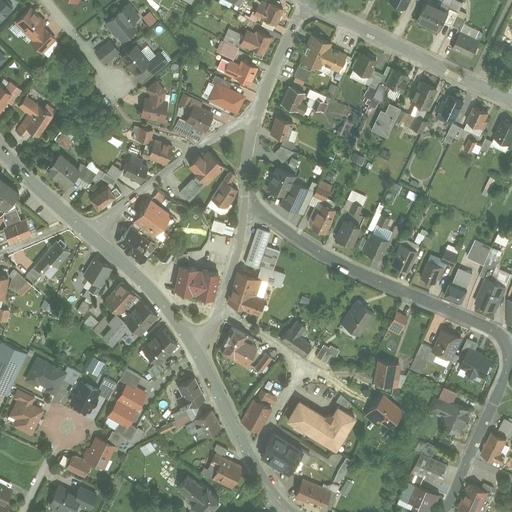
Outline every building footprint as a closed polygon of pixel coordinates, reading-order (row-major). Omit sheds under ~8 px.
[(0,0),(0,24),(14,9),(3,0),(0,0)] [(33,0),(17,17),(35,33),(47,20),(50,17),(33,0)] [(135,0),(128,0),(108,17),(124,37),(141,23),(136,17),(144,10),(135,0)] [(243,0),(234,0),(233,4),(232,6),(239,10),(243,0)] [(265,11),(264,13),(278,19),(286,3),(279,0),(270,0),(269,3),(263,0),(260,0),(257,7),(265,11)] [(444,0),(426,0),(420,13),(441,24),(446,14),(452,3),(444,0)] [(452,3),(446,14),(455,18),(461,5),(453,1),(452,3)] [(71,4),(64,12),(72,19),(79,11),(71,4)] [(150,26),(158,19),(151,10),(143,17),(150,26)] [(468,16),(464,25),(479,32),(483,24),(468,16)] [(59,32),(47,20),(35,33),(33,35),(45,47),(59,32)] [(242,37),(247,28),(231,21),(225,33),(241,41),(242,37)] [(261,25),(260,28),(249,23),(247,28),(242,37),(253,42),(254,41),(264,46),(272,30),(261,25)] [(464,25),(455,42),(475,51),(483,34),(479,32),(464,25)] [(123,45),(113,33),(97,46),(108,58),(123,45)] [(332,41),(310,33),(299,58),(301,59),(312,64),(321,67),(322,64),(339,71),(347,52),(330,45),(332,41)] [(241,43),(226,36),(222,45),(237,51),(241,43)] [(138,38),(123,51),(139,70),(151,60),(154,57),(151,54),(138,38)] [(154,57),(151,60),(157,67),(172,55),(163,44),(151,54),(154,57)] [(369,76),(372,69),(377,60),(360,52),(352,67),(355,69),(369,76)] [(252,76),(259,60),(244,54),(242,58),(233,54),(228,66),(252,76)] [(301,59),(298,65),(310,70),(312,64),(301,59)] [(310,70),(298,65),(294,75),(296,76),(304,79),(305,80),(310,70)] [(406,73),(392,66),(387,77),(384,82),(389,85),(388,87),(395,89),(396,88),(402,91),(406,82),(403,80),(406,73)] [(219,74),(232,80),(234,75),(218,68),(214,76),(217,77),(219,74)] [(365,83),(369,76),(355,69),(351,77),(365,83)] [(370,86),(376,89),(380,82),(379,82),(380,80),(383,74),(372,69),(369,76),(372,77),(368,85),(370,86)] [(20,76),(14,73),(11,78),(17,81),(20,76)] [(167,94),(168,84),(159,73),(148,82),(153,88),(153,91),(167,94)] [(217,77),(210,93),(240,107),(248,88),(232,80),(219,74),(217,77)] [(17,89),(0,76),(0,104),(3,107),(17,89)] [(304,79),(296,76),(294,80),(302,84),(304,79)] [(437,88),(419,80),(410,100),(415,103),(426,109),(428,109),(437,88)] [(386,85),(380,82),(376,89),(372,97),(378,100),(382,100),(385,94),(384,90),(386,85)] [(337,86),(331,83),(327,92),(333,95),(337,86)] [(305,92),(289,84),(280,103),(303,114),(308,104),(300,101),(305,92)] [(191,98),(195,90),(186,86),(180,98),(189,102),(191,98)] [(367,97),(371,99),(372,97),(376,89),(370,86),(368,89),(367,89),(363,96),(367,97)] [(315,99),(316,97),(324,101),(326,95),(309,88),(306,95),(315,99)] [(40,129),(57,107),(42,96),(41,97),(30,89),(21,100),(33,109),(26,118),(40,129)] [(147,90),(143,111),(170,116),(174,95),(167,94),(153,91),(147,90)] [(191,98),(195,100),(197,97),(204,100),(206,96),(195,90),(191,98)] [(463,101),(449,94),(446,99),(443,98),(438,110),(455,119),(463,101)] [(204,100),(197,97),(195,100),(187,116),(197,120),(207,125),(208,126),(218,107),(204,100)] [(324,101),(316,97),(315,99),(311,107),(323,112),(327,103),(324,101)] [(371,99),(372,100),(369,105),(375,107),(378,100),(372,97),(371,99)] [(400,109),(400,107),(389,102),(385,112),(380,109),(371,129),(387,137),(392,125),(400,109)] [(426,109),(415,103),(411,113),(422,118),(426,109)] [(488,113),(474,106),(467,121),(481,127),(483,128),(484,129),(488,121),(485,120),(488,113)] [(401,121),(405,112),(400,109),(392,125),(397,129),(401,121)] [(452,123),(455,119),(438,110),(436,117),(452,125),(452,123)] [(422,118),(411,113),(405,112),(401,121),(404,122),(404,124),(416,129),(422,118)] [(294,122),(275,116),(270,133),(284,137),(288,139),(292,129),(293,125),(294,122)] [(427,121),(422,118),(416,129),(421,132),(427,121)] [(511,138),(511,124),(502,119),(494,136),(495,136),(510,144),(511,138)] [(201,136),(207,125),(197,120),(191,131),(201,136)] [(483,128),(481,127),(467,121),(464,128),(465,129),(480,136),(482,131),(483,128)] [(64,123),(58,132),(64,137),(71,128),(64,123)] [(459,126),(452,123),(452,125),(444,139),(450,143),(453,137),(459,126)] [(465,129),(464,128),(459,126),(453,137),(459,140),(465,129)] [(153,133),(139,128),(135,141),(146,144),(149,145),(151,139),(153,133)] [(298,131),(292,129),(288,139),(294,141),(298,131)] [(510,144),(495,136),(492,141),(490,145),(505,151),(510,144)] [(288,139),(284,137),(281,144),(292,149),(295,142),(294,141),(288,139)] [(476,142),(469,138),(464,148),(471,151),(472,150),(476,143),(476,142)] [(490,145),(492,141),(486,138),(482,146),(481,149),(487,152),(490,145)] [(146,144),(141,156),(165,166),(172,148),(151,139),(149,145),(146,144)] [(482,146),(476,143),(472,150),(478,153),(481,149),(482,146)] [(63,144),(48,161),(70,180),(85,163),(63,144)] [(281,145),(274,152),(283,162),(295,151),(281,145)] [(337,148),(328,145),(324,153),(333,156),(337,148)] [(138,155),(140,149),(131,146),(128,152),(138,155)] [(392,152),(382,147),(378,156),(388,160),(392,152)] [(199,155),(188,165),(197,174),(206,184),(223,167),(224,166),(208,150),(201,157),(199,155)] [(365,157),(353,152),(350,159),(361,165),(365,157)] [(131,156),(123,175),(141,183),(150,164),(131,156)] [(298,159),(291,156),(288,163),(295,167),(298,159)] [(111,165),(106,174),(116,181),(121,172),(111,165)] [(296,175),(276,166),(266,186),(284,195),(289,187),(293,181),(296,175)] [(237,175),(229,170),(229,171),(211,199),(226,208),(235,193),(232,191),(235,186),(231,184),(237,175)] [(334,175),(327,171),(324,178),(330,181),(334,175)] [(106,174),(103,173),(100,178),(112,186),(116,181),(106,174)] [(206,184),(197,174),(180,191),(189,201),(206,184)] [(489,191),(495,178),(488,175),(483,188),(489,191)] [(0,177),(0,204),(7,210),(20,192),(0,177)] [(312,196),(324,201),(326,196),(331,184),(319,179),(317,183),(314,190),(312,196)] [(419,183),(411,179),(408,184),(416,188),(419,183)] [(312,180),(309,187),(314,190),(317,183),(312,180)] [(309,187),(293,181),(289,187),(284,195),(281,203),(297,212),(309,187)] [(399,189),(401,185),(391,181),(389,185),(399,189)] [(88,197),(97,211),(115,199),(115,198),(110,191),(106,185),(88,197)] [(110,191),(115,198),(120,194),(115,188),(110,191)] [(489,191),(483,188),(480,193),(487,196),(489,191)] [(353,201),(362,205),(367,195),(352,189),(347,198),(353,201)] [(417,194),(408,190),(406,195),(415,199),(417,194)] [(159,191),(155,197),(161,202),(166,197),(159,191)] [(324,201),(323,202),(332,206),(335,200),(326,196),(324,201)] [(149,199),(133,221),(154,237),(155,236),(160,229),(171,215),(149,199)] [(323,202),(316,200),(308,218),(312,219),(309,226),(325,233),(336,208),(332,206),(323,202)] [(362,205),(353,201),(349,210),(358,215),(362,205)] [(3,216),(7,226),(21,220),(17,210),(3,216)] [(376,223),(381,213),(375,211),(368,228),(373,230),(376,223)] [(390,218),(381,213),(376,223),(386,227),(390,218)] [(406,218),(400,215),(397,223),(402,225),(406,218)] [(4,227),(10,243),(32,234),(26,218),(21,220),(7,226),(4,227)] [(362,227),(344,219),(336,237),(353,245),(362,227)] [(219,221),(212,220),(210,230),(216,232),(219,221)] [(219,221),(216,232),(223,234),(223,233),(225,224),(225,223),(219,221)] [(386,227),(376,223),(373,230),(372,233),(388,240),(390,235),(392,231),(386,227)] [(234,227),(225,224),(223,233),(231,236),(234,227)] [(402,227),(395,224),(392,231),(390,235),(397,238),(402,227)] [(149,241),(131,225),(116,243),(142,264),(149,256),(142,250),(149,241)] [(270,233),(257,228),(246,262),(258,266),(259,264),(265,247),(270,233)] [(167,234),(160,229),(155,236),(162,241),(167,234)] [(417,232),(415,231),(411,240),(425,246),(430,238),(424,235),(417,232)] [(372,233),(371,232),(363,251),(381,259),(389,240),(388,240),(372,233)] [(511,239),(498,233),(495,240),(508,246),(511,239)] [(58,240),(57,239),(34,265),(44,273),(52,263),(57,267),(70,251),(64,246),(67,243),(60,238),(58,240)] [(484,264),(485,262),(491,246),(492,245),(475,238),(467,256),(484,264)] [(164,242),(155,255),(166,263),(175,249),(164,242)] [(418,251),(399,243),(390,263),(408,272),(418,251)] [(448,244),(446,248),(458,253),(459,248),(448,244)] [(502,251),(491,246),(485,262),(490,265),(495,267),(502,251)] [(279,252),(265,247),(259,264),(261,264),(273,268),(279,252)] [(458,253),(446,248),(442,258),(441,260),(446,263),(453,266),(459,254),(458,253)] [(442,258),(431,252),(427,261),(442,266),(444,267),(446,263),(441,260),(442,258)] [(189,265),(187,253),(178,255),(173,260),(179,263),(189,265)] [(113,269),(95,257),(84,273),(103,285),(113,269)] [(442,266),(427,261),(421,278),(436,283),(442,266)] [(490,265),(485,262),(484,264),(479,274),(484,277),(490,265)] [(52,263),(44,273),(50,279),(58,269),(57,267),(52,263)] [(189,265),(179,263),(173,289),(216,299),(221,273),(189,265)] [(273,268),(261,264),(257,278),(261,279),(281,286),(286,273),(273,268)] [(451,280),(444,295),(462,303),(468,289),(467,288),(474,273),(459,267),(453,281),(451,280)] [(490,278),(506,285),(511,273),(495,267),(490,278)] [(41,275),(33,268),(25,276),(33,284),(41,275)] [(16,280),(21,274),(17,271),(12,277),(16,280)] [(255,296),(261,279),(257,278),(238,272),(227,305),(259,315),(264,300),(255,296)] [(0,297),(3,298),(4,298),(9,277),(0,275),(0,297)] [(490,278),(485,276),(474,302),(495,310),(506,285),(490,278)] [(93,293),(98,285),(90,280),(85,288),(87,289),(93,293)] [(140,299),(120,282),(104,302),(117,312),(123,318),(140,299)] [(93,293),(87,289),(83,296),(92,301),(96,295),(93,293)] [(310,298),(302,294),(298,302),(307,306),(310,298)] [(87,313),(91,302),(83,299),(79,310),(87,313)] [(140,299),(123,318),(135,327),(138,331),(155,311),(140,299)] [(377,314),(356,299),(340,321),(361,336),(377,314)] [(49,302),(45,300),(41,307),(46,309),(49,302)] [(400,334),(408,316),(395,311),(387,328),(400,334)] [(123,318),(117,312),(108,322),(112,325),(102,336),(113,345),(126,330),(130,333),(135,327),(123,318)] [(298,312),(283,333),(306,350),(315,337),(304,329),(310,320),(298,312)] [(85,322),(92,328),(98,320),(91,314),(85,322)] [(231,326),(220,349),(248,364),(258,345),(245,338),(247,334),(231,326)] [(161,327),(141,347),(147,353),(145,354),(153,362),(155,360),(158,364),(178,344),(161,327)] [(452,360),(461,337),(440,329),(432,348),(431,351),(437,354),(452,360)] [(460,353),(465,356),(469,348),(475,351),(478,343),(467,337),(460,353)] [(0,391),(9,395),(28,353),(0,341),(0,391)] [(433,362),(437,354),(431,351),(432,348),(422,343),(416,356),(433,362)] [(323,344),(316,356),(331,364),(339,350),(330,345),(329,347),(323,344)] [(477,375),(484,378),(493,359),(475,351),(469,348),(465,356),(461,366),(466,369),(465,371),(476,376),(477,375)] [(69,356),(64,352),(61,357),(66,360),(69,356)] [(265,353),(255,365),(262,371),(272,358),(265,353)] [(93,356),(86,368),(97,375),(104,362),(93,356)] [(37,357),(25,380),(56,395),(63,381),(67,372),(63,370),(37,357)] [(401,363),(376,359),(373,382),(375,383),(393,386),(398,386),(401,363)] [(156,376),(164,368),(159,364),(152,372),(156,376)] [(67,372),(63,381),(73,385),(79,372),(66,365),(63,370),(67,372)] [(126,382),(136,388),(137,386),(142,377),(126,368),(120,379),(126,382)] [(277,370),(272,378),(283,383),(287,375),(277,370)] [(99,388),(100,389),(98,394),(110,399),(118,383),(105,376),(99,388)] [(205,400),(194,378),(178,386),(183,395),(176,398),(182,408),(182,410),(185,408),(186,410),(198,403),(205,400)] [(99,388),(81,380),(70,403),(89,412),(98,394),(100,389),(99,388)] [(116,400),(137,411),(148,392),(137,386),(136,388),(126,382),(116,400)] [(391,394),(393,386),(375,383),(375,388),(391,394)] [(262,386),(256,398),(264,402),(266,398),(274,402),(278,394),(262,386)] [(451,400),(453,402),(458,392),(445,386),(439,399),(449,404),(451,400)] [(32,435),(45,409),(33,403),(36,397),(18,388),(13,397),(17,399),(9,416),(16,419),(14,424),(13,426),(32,435)] [(375,389),(370,397),(376,401),(383,393),(375,389)] [(404,409),(384,392),(383,393),(376,401),(364,415),(375,424),(379,419),(388,427),(404,409)] [(337,404),(347,410),(350,403),(340,394),(334,403),(337,404)] [(449,404),(439,399),(434,396),(428,409),(444,416),(449,404)] [(256,398),(253,397),(240,420),(260,430),(272,407),(264,402),(256,398)] [(298,399),(286,420),(336,450),(357,416),(347,410),(337,404),(332,413),(324,415),(298,399)] [(116,400),(107,416),(118,422),(128,427),(130,424),(137,411),(116,400)] [(453,402),(451,400),(449,404),(444,416),(440,423),(462,433),(472,410),(453,402)] [(198,403),(186,410),(188,414),(191,421),(195,419),(204,414),(198,403)] [(186,410),(185,408),(182,410),(182,408),(173,413),(176,420),(188,414),(186,410)] [(204,414),(195,419),(191,421),(190,421),(199,440),(220,429),(211,411),(204,414)] [(191,421),(188,414),(176,420),(173,422),(175,427),(176,429),(180,427),(186,424),(190,421),(191,421)] [(16,419),(9,416),(7,420),(14,424),(16,419)] [(500,428),(507,431),(511,434),(511,420),(504,417),(499,427),(500,428)] [(162,434),(175,427),(173,422),(172,421),(159,428),(162,434)] [(118,422),(109,441),(116,445),(126,450),(131,440),(135,431),(128,427),(118,422)] [(130,424),(128,427),(135,431),(131,440),(134,442),(137,440),(140,440),(145,430),(138,426),(137,427),(130,424)] [(186,424),(180,427),(186,438),(192,436),(186,424)] [(304,448),(275,431),(260,455),(288,473),(297,459),(304,448)] [(497,433),(492,431),(481,452),(502,463),(506,455),(500,452),(507,438),(504,437),(497,433)] [(451,445),(454,439),(444,433),(440,439),(451,445)] [(86,457),(85,459),(105,468),(116,445),(109,441),(96,435),(91,446),(87,447),(83,456),(86,457)] [(422,451),(432,456),(436,447),(420,439),(416,448),(422,451)] [(140,447),(145,456),(156,449),(151,441),(140,447)] [(215,453),(225,458),(228,450),(216,444),(212,452),(215,453)] [(311,453),(304,448),(297,459),(305,463),(311,453)] [(422,451),(413,471),(424,476),(441,484),(450,464),(432,456),(422,451)] [(225,458),(215,453),(211,463),(217,467),(212,478),(232,490),(243,466),(225,458)] [(67,466),(71,458),(64,455),(60,463),(67,466)] [(67,466),(66,468),(85,477),(91,465),(72,456),(71,458),(67,466)] [(338,469),(333,481),(343,478),(343,477),(347,470),(350,460),(346,457),(338,469)] [(207,468),(204,466),(199,472),(212,478),(217,467),(211,463),(207,468)] [(362,476),(347,470),(343,477),(358,483),(362,476)] [(424,476),(413,471),(411,471),(408,480),(420,485),(424,476)] [(194,511),(210,511),(221,500),(207,487),(205,490),(189,476),(177,489),(193,503),(189,507),(194,511)] [(13,483),(0,477),(0,480),(12,486),(13,483)] [(322,486),(303,477),(295,496),(308,502),(309,500),(325,506),(332,490),(322,486)] [(346,479),(339,492),(346,496),(353,483),(346,479)] [(420,485),(408,480),(398,504),(412,510),(411,511),(433,511),(441,494),(420,485)] [(323,482),(322,486),(332,490),(336,492),(339,485),(332,483),(327,485),(323,482)] [(480,511),(489,491),(469,482),(458,507),(469,511),(480,511)] [(12,490),(0,483),(0,503),(5,506),(12,490)] [(60,484),(49,505),(60,511),(59,511),(73,511),(80,500),(92,506),(98,495),(81,486),(77,493),(60,484)] [(332,490),(325,506),(330,508),(337,493),(336,492),(332,490)]
